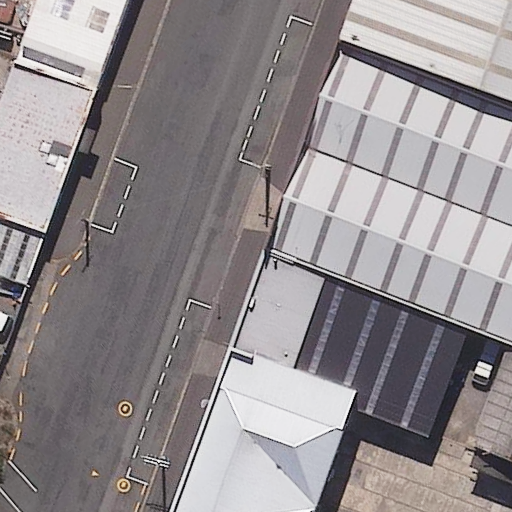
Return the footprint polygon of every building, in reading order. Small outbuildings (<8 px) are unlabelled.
[(132,0),(40,0),(23,49),(105,78),(132,0)] [(511,0),(369,0),(355,41),(511,96),(511,0)] [(337,35),(262,247),(493,328),(511,334),(511,96),(355,41),(337,35)] [(100,96),(18,66),(0,115),(0,220),(48,238),(100,96)] [(51,240),(1,223),(0,225),(0,276),(34,288),(51,240)] [(262,247),(232,333),(463,414),(493,328),(262,247)] [(316,511),(358,394),(224,347),(165,511),(316,511)] [(511,365),(484,446),(511,456),(511,365)]
